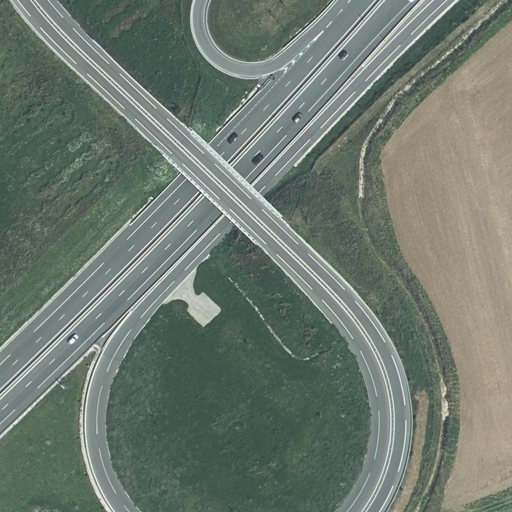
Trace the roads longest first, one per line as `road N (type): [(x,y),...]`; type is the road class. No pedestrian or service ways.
road 1 (motorway): [(24,0),(357,335),(382,413),(371,476),(348,511)]
road 2 (motorway): [(367,511),(396,437),(395,390),(371,329),(41,0)]
road 3 (motorway): [(123,511),(90,439),(100,364),(120,329),(441,0)]
road 4 (motorway): [(0,413),(401,0)]
road 5 (motorway): [(358,0),(159,219),(0,376)]
road 6 (motorway): [(353,0),(286,56),(250,70),(212,56),(197,21),(200,0)]
